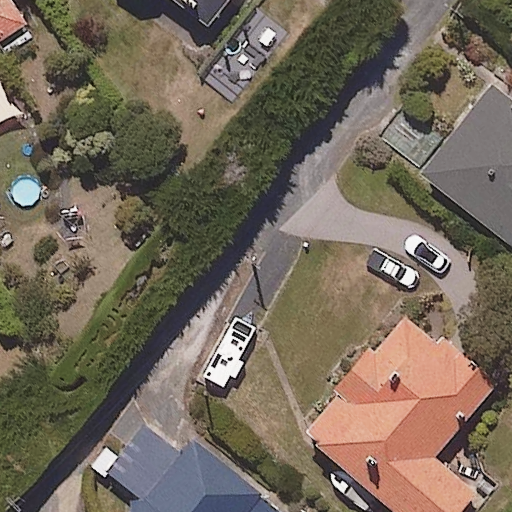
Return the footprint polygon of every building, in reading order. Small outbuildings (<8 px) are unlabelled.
[(0,0),(0,49),(32,28),(14,0),(0,0)] [(148,0),(152,3),(154,0),(178,0),(217,30),(239,0),(148,0)] [(0,131),(24,116),(1,81),(0,81),(0,131)] [(511,102),(493,87),(423,176),(511,246),(511,102)] [(447,138),(404,107),(381,138),(423,170),(447,138)] [(495,383),(410,312),(307,436),(398,511),(461,511),(478,492),(435,456),(495,383)] [(282,511),(199,443),(187,457),(154,430),(130,459),(114,446),(93,472),(108,485),(118,474),(153,502),(144,511),(282,511)]
